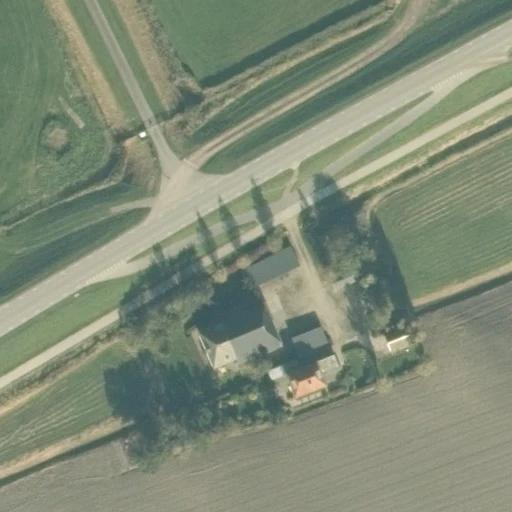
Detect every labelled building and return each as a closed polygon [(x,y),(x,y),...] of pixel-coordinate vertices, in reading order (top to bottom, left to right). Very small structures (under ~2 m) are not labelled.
[(239,272),(249,290),(297,266),(287,248),(239,272)] [(327,275),(334,291),(356,282),(351,266),(327,275)] [(237,364),(281,346),(261,300),(222,317),(224,323),(198,334),(213,368),(235,359),(237,364)] [(290,339),(298,360),(329,348),(321,327),(290,339)] [(383,338),(389,351),(411,342),(406,329),(383,338)] [(270,381),(283,376),(293,399),(323,387),(318,375),(335,368),(330,357),(299,369),(296,361),(267,373),(270,381)]
